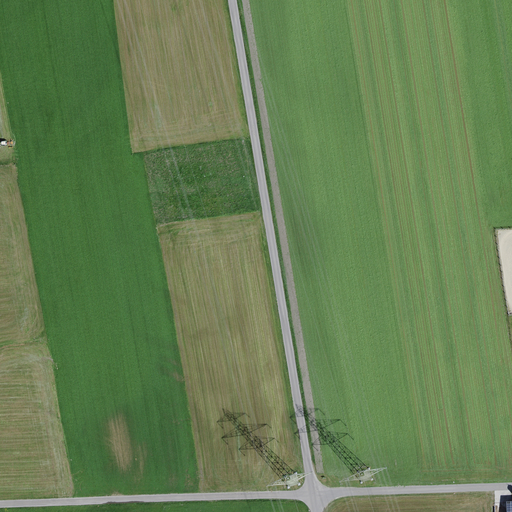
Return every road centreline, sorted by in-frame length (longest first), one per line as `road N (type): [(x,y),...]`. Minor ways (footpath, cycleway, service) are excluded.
road 1 (unclassified): [(233,0),(313,494)]
road 2 (unclassified): [(0,504),(313,494)]
road 3 (unclassified): [(313,494),(511,486)]
